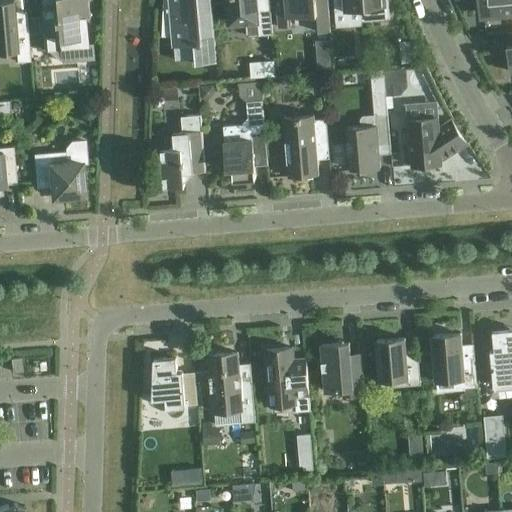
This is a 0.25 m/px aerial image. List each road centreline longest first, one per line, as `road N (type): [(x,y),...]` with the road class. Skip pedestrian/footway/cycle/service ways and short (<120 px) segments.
road 1 (residential): [(89,511),(92,373),(102,325),(121,316),(511,287)]
road 2 (residential): [(103,236),(511,194)]
road 3 (residential): [(511,147),(430,0)]
